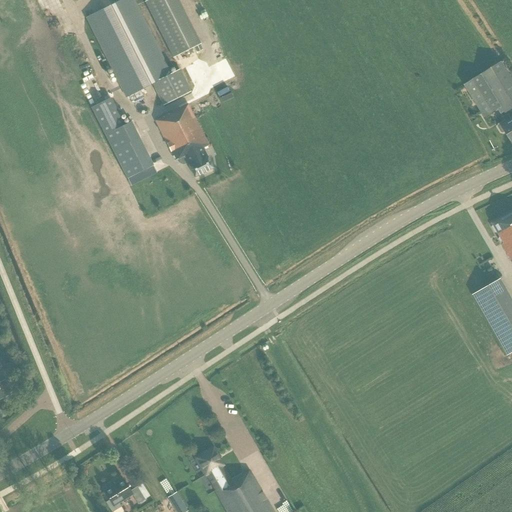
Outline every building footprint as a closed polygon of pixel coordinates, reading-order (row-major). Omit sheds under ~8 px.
[(153,84),(171,74),(133,0),(121,0),(87,17),(127,97),(153,84)] [(173,57),(200,44),(178,0),(148,0),(145,2),(173,57)] [(481,74),(501,107),(505,113),(511,108),(511,77),(502,61),(481,74)] [(171,74),(153,84),(163,105),(191,91),(180,69),(171,74)] [(501,107),(481,74),(464,85),(484,118),(501,107)] [(125,124),(111,97),(92,107),(128,178),(153,165),(131,121),(125,124)] [(213,168),(203,148),(209,145),(188,104),(155,120),(175,161),(177,160),(178,161),(179,162),(180,163),(182,164),(185,164),(188,163),(195,177),(213,168)] [(511,118),(507,122),(505,119),(498,124),(498,126),(501,132),(503,133),(506,131),(511,142),(511,118)] [(511,212),(493,223),(494,226),(493,227),(496,232),(498,232),(501,237),(500,239),(503,244),(502,244),(511,261),(511,212)] [(511,351),(511,296),(501,277),(472,294),(507,354),(511,351)] [(0,412),(0,411),(0,399),(13,393),(6,379),(0,381),(0,412)] [(215,490),(227,511),(273,511),(249,471),(231,481),(222,466),(223,465),(213,448),(196,458),(206,475),(207,474),(216,490),(215,490)] [(131,490),(123,478),(103,490),(109,500),(106,502),(112,511),(121,506),(119,503),(133,495),(138,503),(145,499),(137,486),(131,490)] [(180,511),(187,508),(177,492),(167,497),(176,511),(180,511)] [(156,511),(169,511),(163,500),(153,506),(156,511)]
